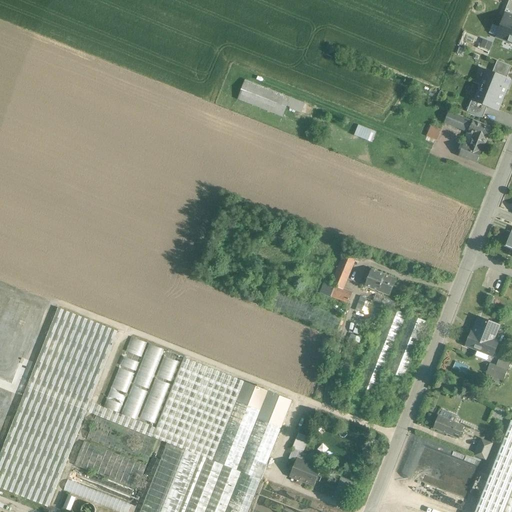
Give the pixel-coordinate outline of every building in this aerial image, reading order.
[(511,0),(509,0),(495,37),(511,44),(511,0)] [(492,43),(483,40),(480,47),(489,51),(492,43)] [(497,61),(492,73),(507,79),(511,67),(497,61)] [(492,73),(487,71),(481,86),(504,95),(510,80),(507,79),(492,73)] [(291,98),(246,80),(238,98),(283,116),(291,98)] [(504,95),(481,86),(475,101),(488,106),(498,110),(504,95)] [(306,104),(295,99),(291,108),(302,113),(306,104)] [(483,119),(488,106),(475,101),(472,99),(467,112),(483,119)] [(472,122),(449,113),(445,122),(468,132),(469,132),(473,122),(472,122)] [(491,128),(473,121),(472,122),(473,122),(469,132),(468,132),(468,133),(473,135),(472,138),(485,143),(486,140),(491,128)] [(377,132),(360,125),(356,135),(373,142),(377,132)] [(441,130),(431,126),(427,136),(437,141),(441,130)] [(485,143),(472,138),(469,145),(464,143),(459,155),(477,163),(482,150),(485,143)] [(422,150),(419,160),(444,170),(448,159),(422,150)] [(358,255),(347,251),(344,258),(355,262),(358,255)] [(344,291),(355,262),(344,258),(332,287),(336,288),(344,291)] [(396,279),(373,270),(367,285),(390,294),(396,279)] [(332,298),(336,288),(332,287),(324,283),(320,294),(332,298)] [(344,291),(336,288),(332,298),(349,305),(353,295),(344,291)] [(344,318),(276,291),(269,308),(337,335),(344,318)] [(403,305),(376,295),(374,301),(391,308),(400,312),(403,305)] [(374,301),(362,297),(357,310),(368,315),(363,326),(376,331),(386,306),(374,301)] [(391,308),(360,388),(377,395),(408,315),(400,312),(391,308)] [(0,456),(0,487),(48,506),(118,332),(60,309),(0,456)] [(410,316),(389,371),(405,378),(427,323),(410,316)] [(467,345),(493,355),(498,343),(492,340),(498,325),(480,318),(474,333),(472,332),(467,345)] [(356,328),(354,332),(364,336),(366,332),(356,328)] [(131,420),(159,349),(126,336),(98,407),(131,420)] [(169,443),(215,461),(246,383),(159,349),(131,420),(153,428),(150,435),(157,438),(169,443)] [(500,361),(498,367),(492,365),(488,375),(504,381),(511,365),(500,361)] [(295,403),(246,383),(215,461),(263,480),(295,403)] [(503,418),(505,411),(495,409),(494,416),(503,418)] [(148,463),(157,438),(150,435),(97,414),(87,439),(148,463)] [(464,427),(439,416),(434,428),(459,438),(464,427)] [(511,511),(511,421),(489,476),(475,511),(511,511)] [(296,441),(306,445),(309,437),(298,433),(296,441)] [(492,444),(480,439),(474,455),(486,460),(492,444)] [(295,441),(292,449),(301,452),(303,453),(306,445),(296,441),(295,441)] [(146,466),(84,442),(75,466),(137,491),(146,466)] [(250,511),(263,480),(215,461),(169,443),(142,511),(250,511)] [(322,453),(328,448),(323,444),(318,448),(322,453)] [(297,461),(301,452),(292,449),(288,459),(297,463),(297,461)] [(305,464),(308,455),(303,453),(301,452),(297,461),(305,464)] [(312,454),(308,455),(305,464),(317,468),(319,463),(317,456),(312,454)] [(305,464),(297,461),(297,463),(291,477),(315,486),(317,482),(320,483),(322,478),(318,477),(321,470),(317,468),(305,464)] [(67,480),(64,490),(70,492),(74,489),(85,492),(87,493),(87,500),(90,500),(100,502),(104,507),(122,511),(128,511),(131,503),(123,495),(120,495),(120,488),(119,487),(113,488),(107,493),(105,492),(105,489),(102,489),(102,492),(68,482),(80,481),(80,475),(83,472),(74,470),(71,480),(67,480)] [(345,499),(352,480),(341,476),(334,495),(345,499)] [(68,496),(63,509),(70,511),(75,499),(68,496)]
